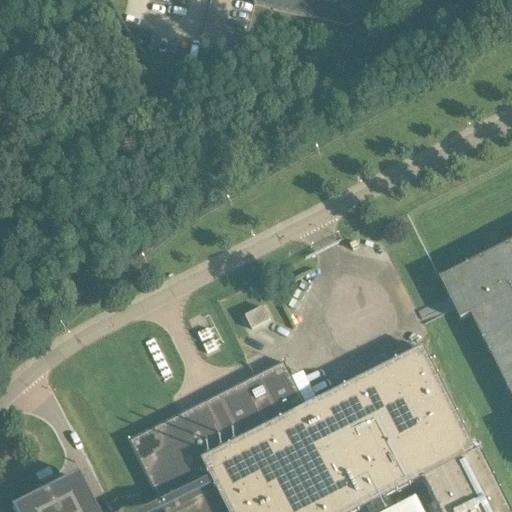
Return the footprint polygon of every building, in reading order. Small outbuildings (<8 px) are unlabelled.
[(255,0),(254,9),(300,18),(303,0),(255,0)] [(395,1),(395,0),(338,0),(332,4),(315,0),(303,0),(300,18),(349,29),(395,1)] [(511,244),(440,282),(448,298),(454,311),(461,323),(471,318),(511,398),(511,244)] [(262,310),(245,319),(251,332),(269,324),(262,310)] [(508,511),(480,455),(481,454),(480,452),(475,455),(423,351),(306,410),(283,365),(254,380),(165,425),(128,444),(156,501),(160,509),(161,511),(508,511)] [(94,511),(80,483),(22,511),(94,511)] [(156,501),(132,511),(154,511),(160,509),(156,501)]
